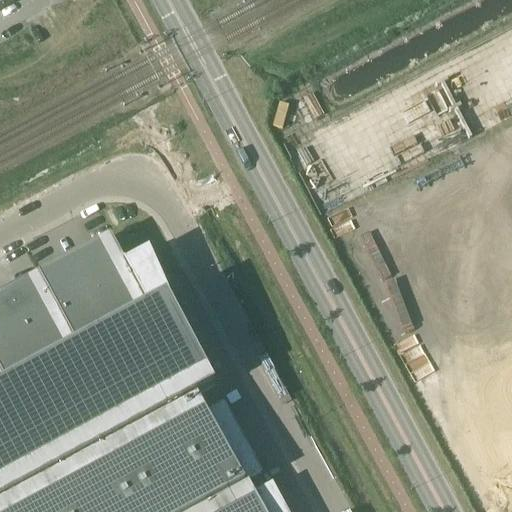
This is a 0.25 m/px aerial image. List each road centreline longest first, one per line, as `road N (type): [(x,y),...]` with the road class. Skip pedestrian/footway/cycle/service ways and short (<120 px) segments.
road 1 (tertiary): [(452,511),(175,0)]
road 2 (tertiary): [(157,0),(434,511)]
road 3 (unclassified): [(0,236),(87,189),(122,177),(144,182),(166,202),(333,511)]
